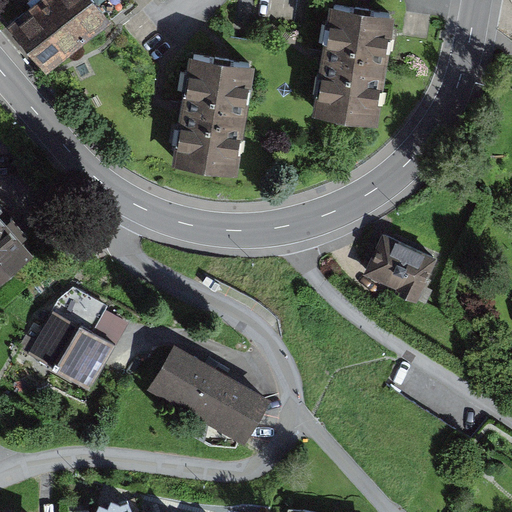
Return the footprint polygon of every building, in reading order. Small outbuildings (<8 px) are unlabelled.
[(139,0),(46,0),(17,24),(54,70),(139,0)] [(408,12),(343,2),(325,111),(391,122),(408,12)] [(268,63),(203,52),(185,162),(249,173),(268,63)] [(0,197),(0,290),(42,255),(8,215),(13,211),(1,197),(0,197)] [(449,260),(394,232),(376,270),(410,287),(407,294),(427,304),(449,260)] [(125,342),(62,306),(44,338),(34,333),(28,345),(99,386),(125,342)] [(278,396),(185,346),(162,388),(255,439),(278,396)] [(478,439),(402,390),(387,413),(463,462),(478,439)] [(146,511),(139,494),(131,498),(122,494),(119,503),(110,498),(107,507),(100,510),(101,511),(146,511)]
